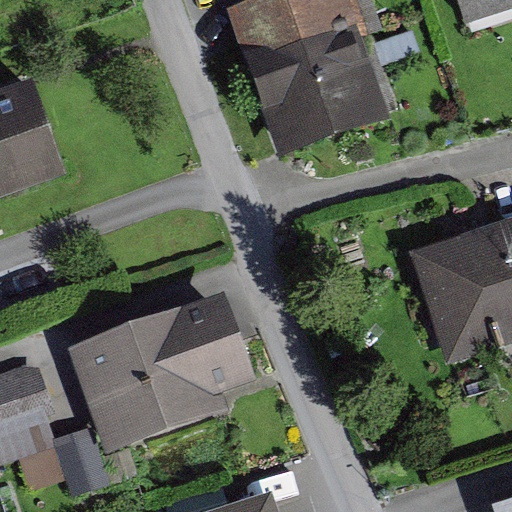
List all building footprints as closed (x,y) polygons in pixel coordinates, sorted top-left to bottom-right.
[(369,0),(272,0),(239,10),(285,162),(407,126),(369,0)] [(511,0),(457,0),(471,49),(511,37),(511,0)] [(0,209),(77,183),(43,84),(0,98),(0,209)] [(511,223),(414,253),(452,378),(511,359),(511,223)] [(234,304),(79,355),(115,465),(245,422),(238,399),(263,391),(234,304)] [(49,375),(0,387),(0,479),(72,460),(49,375)] [(286,511),(283,500),(240,511),(286,511)]
